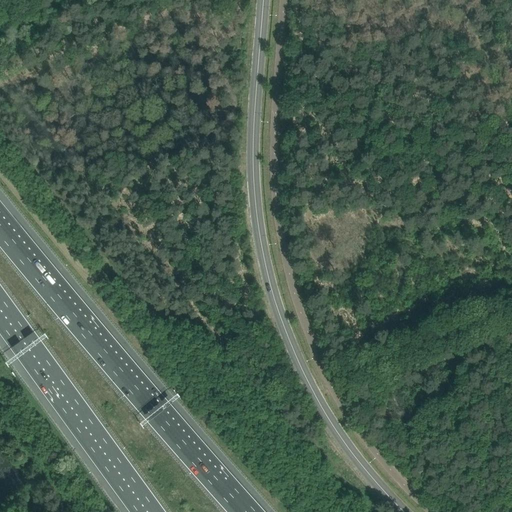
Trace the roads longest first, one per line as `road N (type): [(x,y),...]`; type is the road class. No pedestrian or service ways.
road 1 (unclassified): [(407,511),(343,441),(297,355),(270,270),(255,189),(266,0)]
road 2 (motorway): [(243,511),(0,225)]
road 3 (motorway): [(0,300),(157,511)]
